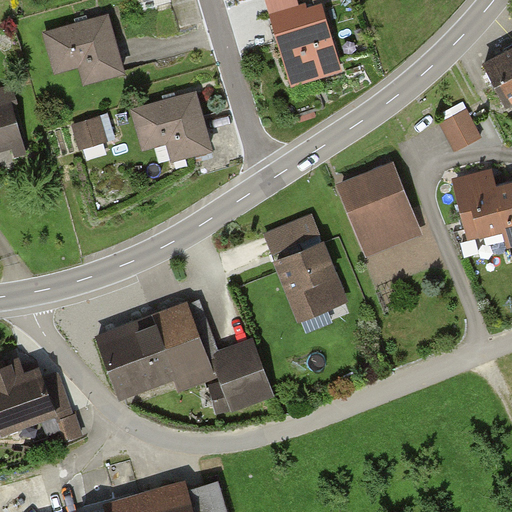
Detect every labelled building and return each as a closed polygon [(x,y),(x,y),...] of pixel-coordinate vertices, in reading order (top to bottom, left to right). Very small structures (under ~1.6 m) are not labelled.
[(320,3),(270,18),(289,86),(340,72),(320,3)] [(122,76),(105,19),(44,37),(54,75),(76,69),(82,88),(122,76)] [(511,49),(480,66),(500,105),(511,99),(511,49)] [(0,148),(8,146),(11,156),(22,153),(2,88),(0,88),(0,148)] [(210,148),(194,91),(132,109),(143,147),(165,141),(170,160),(210,148)] [(476,136),(464,112),(440,124),(451,148),(476,136)] [(101,116),(70,125),(77,148),(108,139),(101,116)] [(418,230),(391,166),(342,185),(368,250),(418,230)] [(488,171),(448,181),(463,237),(500,227),(506,247),(511,245),(511,182),(492,188),(488,171)] [(318,234),(311,215),(266,233),(274,252),(318,234)] [(343,295),(322,244),(278,261),(299,312),(343,295)] [(188,304),(98,338),(120,395),(174,375),(176,380),(218,365),(214,355),(208,338),(202,341),(188,304)] [(272,393),(251,342),(214,355),(218,365),(224,383),(211,386),(217,411),(240,405),(272,393)] [(43,378),(41,370),(25,376),(20,362),(0,369),(0,426),(2,431),(42,417),(48,434),(62,429),(66,441),(80,436),(57,373),(43,378)] [(110,511),(193,511),(187,490),(110,511)]
